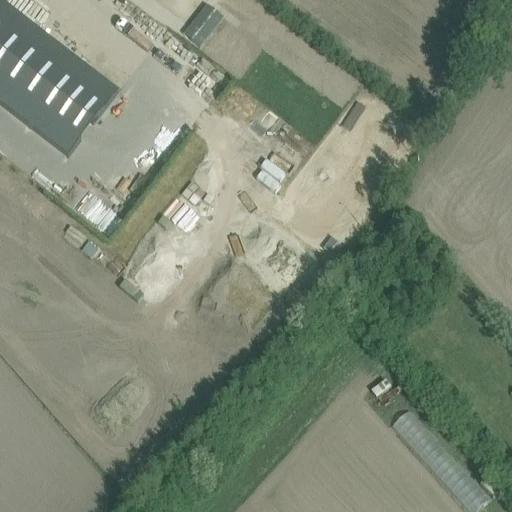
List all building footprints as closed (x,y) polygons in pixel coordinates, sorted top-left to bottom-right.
[(118,94),(0,3),(0,105),(68,158),(118,94)] [(190,37),(206,53),(232,26),(216,11),(190,37)] [(229,49),(242,33),(235,27),(222,43),(229,49)] [(311,232),(319,245),(326,241),(309,214),(292,224),(300,238),(311,232)] [(415,417),(397,433),(469,511),(489,511),(497,505),(415,417)]
